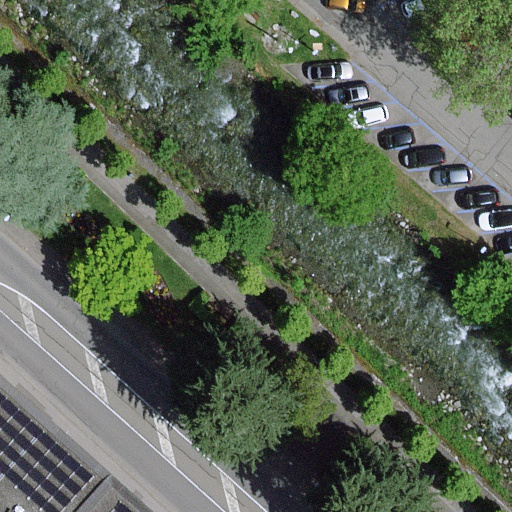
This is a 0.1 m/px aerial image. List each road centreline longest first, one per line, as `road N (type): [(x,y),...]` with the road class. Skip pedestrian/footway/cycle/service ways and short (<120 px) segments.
road 1 (primary): [(294,511),(210,430),(0,291)]
road 2 (primary): [(0,309),(195,511)]
road 3 (residential): [(326,0),(511,161)]
